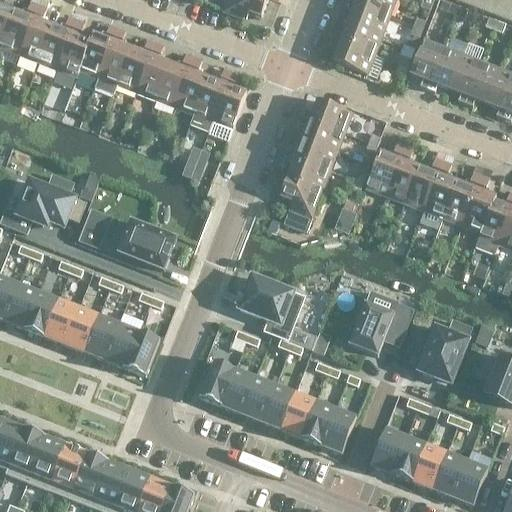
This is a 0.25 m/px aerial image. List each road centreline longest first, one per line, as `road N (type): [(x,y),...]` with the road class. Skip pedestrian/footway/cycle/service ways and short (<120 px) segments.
road 1 (unclassified): [(242,468),(151,432),(215,265)]
road 2 (residential): [(511,157),(287,72)]
road 3 (residential): [(287,72),(106,0)]
road 4 (unclassified): [(237,208),(287,72)]
